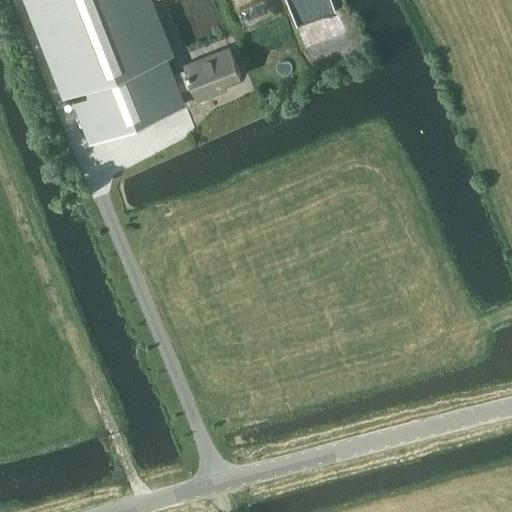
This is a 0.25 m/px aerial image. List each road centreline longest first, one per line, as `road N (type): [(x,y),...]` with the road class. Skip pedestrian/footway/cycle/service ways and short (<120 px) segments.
road 1 (track): [(51,77),(212,460),(224,511)]
road 2 (unclassified): [(117,511),(511,407)]
road 3 (track): [(87,375),(147,511)]
